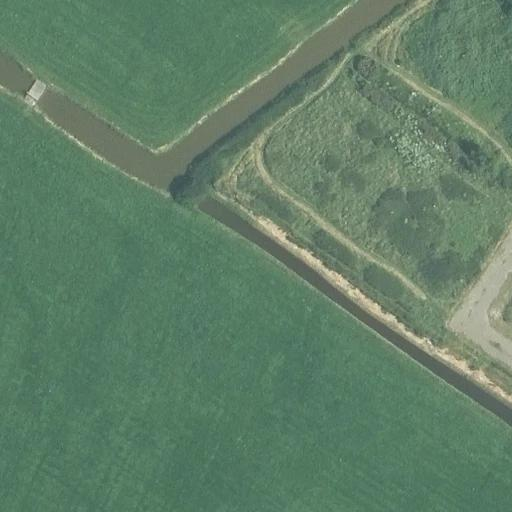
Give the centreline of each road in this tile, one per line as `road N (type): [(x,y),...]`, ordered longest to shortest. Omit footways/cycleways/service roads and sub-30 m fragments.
road 1 (residential): [(167,511),(98,442),(0,402)]
road 2 (unclassified): [(511,253),(465,324),(511,357)]
